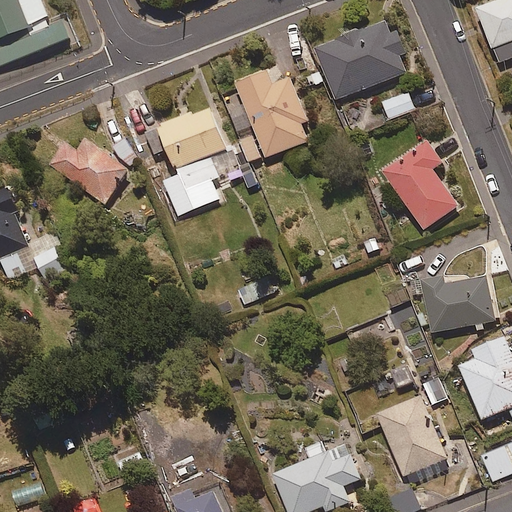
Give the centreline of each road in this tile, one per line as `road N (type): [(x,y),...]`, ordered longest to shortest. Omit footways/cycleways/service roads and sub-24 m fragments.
road 1 (residential): [(449,0),(511,171)]
road 2 (residential): [(125,52),(256,0)]
road 3 (residential): [(0,100),(125,52)]
